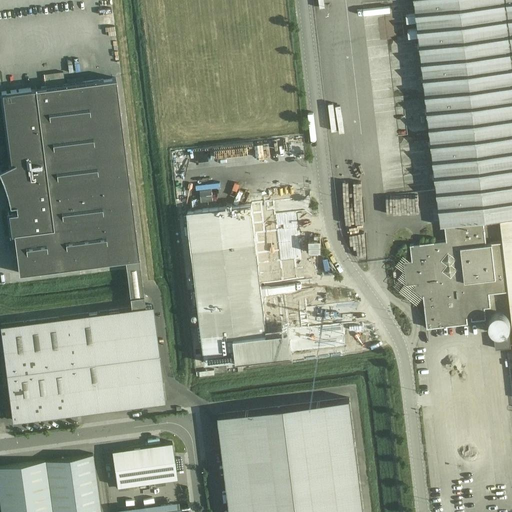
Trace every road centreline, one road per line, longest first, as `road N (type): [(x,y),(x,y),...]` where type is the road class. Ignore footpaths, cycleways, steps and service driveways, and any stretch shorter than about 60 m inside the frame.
road 1 (unclassified): [(425,511),(405,348),(328,220),(302,0)]
road 2 (unclassified): [(0,445),(177,423),(190,438),(198,511)]
